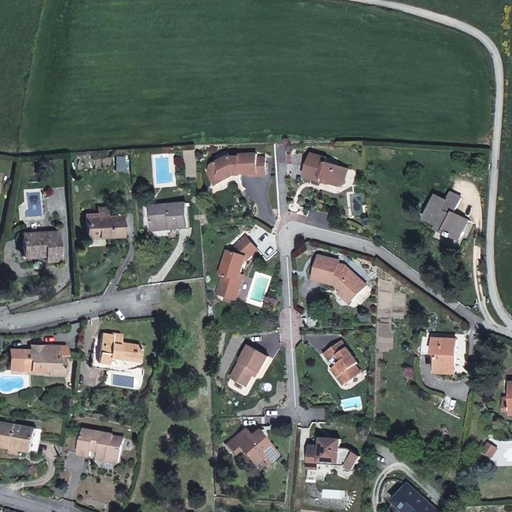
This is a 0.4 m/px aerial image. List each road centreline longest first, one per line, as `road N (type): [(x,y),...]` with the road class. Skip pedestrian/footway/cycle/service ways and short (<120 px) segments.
road 1 (residential): [(356,0),(485,37),(497,61),(490,244),(495,297),(511,327)]
road 2 (residential): [(0,323),(162,291)]
